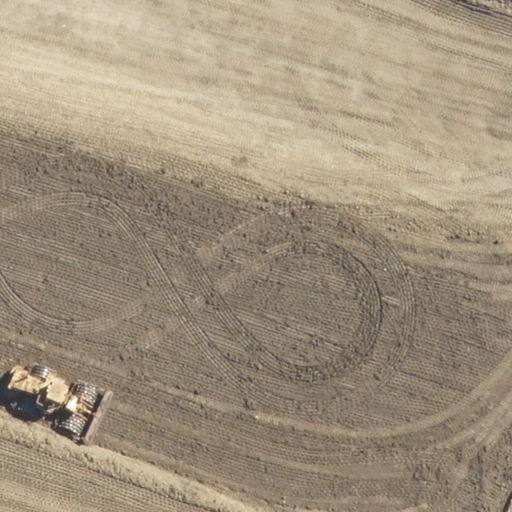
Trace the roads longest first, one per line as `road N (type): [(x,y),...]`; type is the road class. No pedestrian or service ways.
road 1 (residential): [(339,408),(450,0)]
road 2 (residential): [(339,408),(0,326)]
road 3 (residential): [(511,450),(339,408)]
